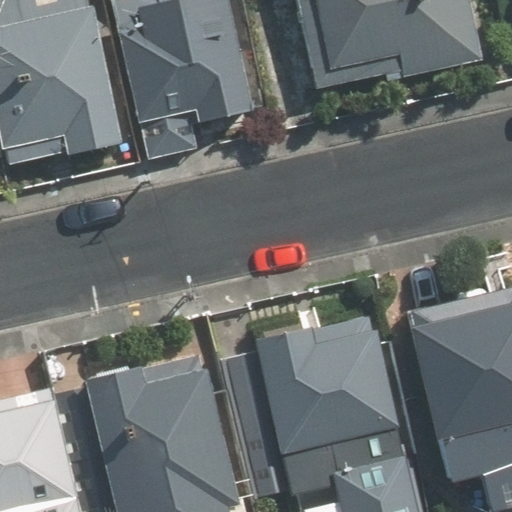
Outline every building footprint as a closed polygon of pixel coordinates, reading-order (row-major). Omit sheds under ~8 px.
[(0,0),(0,168),(0,169),(135,138),(102,0),(0,0)] [(102,0),(135,138),(140,162),(205,147),(200,123),(253,111),(227,0),(102,0)] [(480,57),(465,0),(291,0),(316,99),(480,57)] [(511,511),(511,294),(411,315),(445,481),(483,473),(490,511),(511,511)] [(418,511),(379,324),(226,356),(254,488),(292,480),(298,511),(418,511)] [(0,365),(0,511),(85,511),(52,354),(0,365)] [(112,511),(240,511),(209,359),(86,385),(112,511)]
